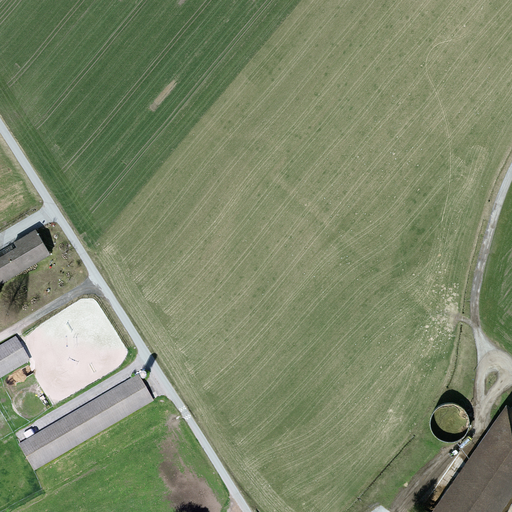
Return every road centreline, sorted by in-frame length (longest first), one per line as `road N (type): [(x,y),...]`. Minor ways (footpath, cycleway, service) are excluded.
road 1 (unclassified): [(245,511),(0,130)]
road 2 (track): [(407,511),(476,421),(478,355),(469,308),(497,195),(511,168)]
